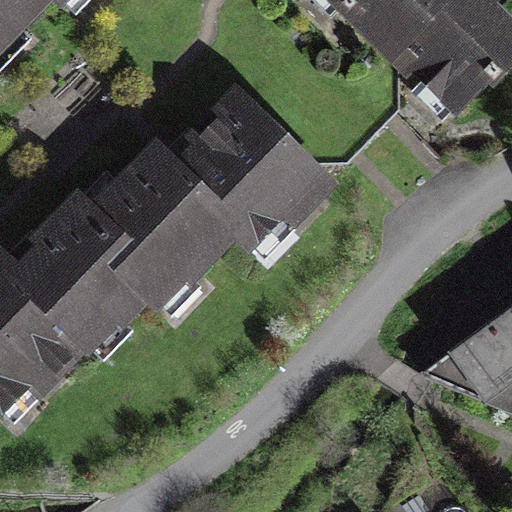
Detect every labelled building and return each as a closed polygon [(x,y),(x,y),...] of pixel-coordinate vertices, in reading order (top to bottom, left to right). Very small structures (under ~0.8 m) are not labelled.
[(0,0),(0,59),(52,3),(48,0),(0,0)] [(48,0),(52,3),(61,12),(74,0),(48,0)] [(326,0),(417,91),(421,86),(457,122),(490,89),(494,94),(511,74),(511,21),(498,8),(505,0),(326,0)] [(199,139),(176,161),(158,142),(94,206),(134,245),(108,270),(149,309),(157,318),(188,288),(191,291),(237,247),(251,260),(285,222),(298,234),(340,187),(237,87),(192,133),(199,139)] [(0,247),(0,424),(1,425),(29,394),(40,405),(86,358),(89,362),(122,327),(128,332),(149,309),(108,270),(134,245),(94,206),(78,191),(10,258),(0,247)] [(511,314),(453,359),(486,403),(511,416),(511,314)]
